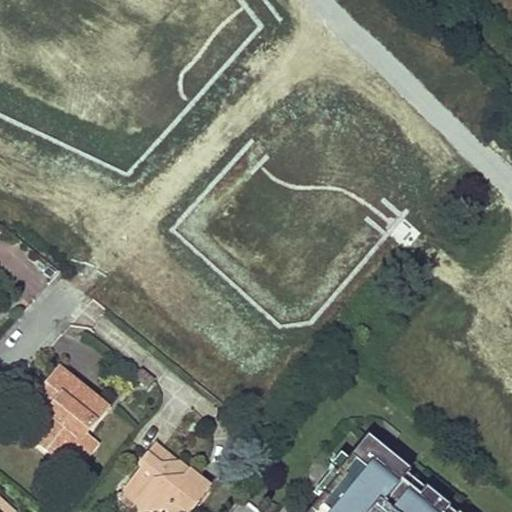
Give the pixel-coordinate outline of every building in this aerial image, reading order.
[(83,431),(105,403),(57,366),(39,388),(52,400),(46,407),(27,431),(47,447),(52,441),(66,452),(83,431)] [(149,375),(137,366),(131,373),(144,385),(150,377),(149,375)] [(46,407),(52,400),(39,388),(33,395),(46,407)] [(73,468),(94,441),(83,431),(66,452),(52,441),(47,447),(73,468)] [(176,461),(149,441),(143,450),(156,461),(176,461)] [(407,476),(365,442),(335,478),(337,480),(311,511),(446,511),(405,478),(407,476)] [(143,450),(135,460),(139,463),(123,483),(139,496),(140,509),(163,506),(177,505),(185,511),(186,511),(208,484),(176,461),(156,461),(143,450)] [(139,496),(123,483),(115,493),(135,509),(140,509),(139,496)] [(12,511),(15,509),(0,497),(0,511),(12,511)]
